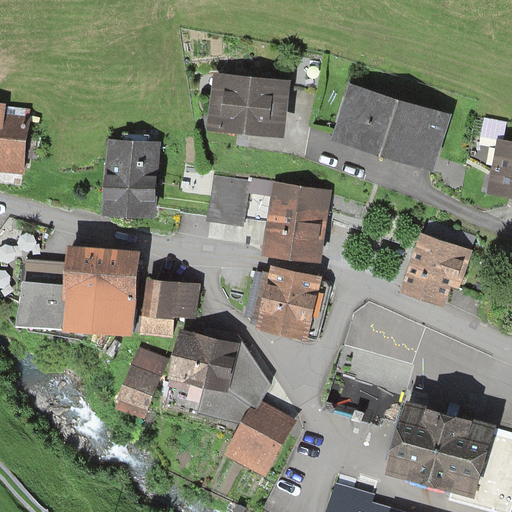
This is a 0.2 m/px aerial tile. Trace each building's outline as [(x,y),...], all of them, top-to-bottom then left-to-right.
[(215,71),(211,128),(288,136),(294,80),(215,71)] [(454,113),(352,81),(334,138),(436,170),(454,113)] [(0,170),(27,173),(33,117),(8,114),(8,102),(0,101),(0,170)] [(163,141),(111,138),(105,213),(160,216),(160,206),(162,169),(163,141)] [(511,140),(499,138),(488,193),(511,196),(511,140)] [(160,206),(208,214),(213,175),(162,169),(160,206)] [(250,180),(213,175),(208,214),(207,220),(246,225),(250,193),(273,197),(275,181),(250,178),(250,180)] [(334,189),(275,181),(273,197),(265,255),(325,262),(334,189)] [(474,249),(423,232),(403,290),(448,305),(454,285),(461,288),(474,249)] [(141,255),(73,249),(72,266),(29,263),(24,321),(135,330),(141,255)] [(273,269),(261,324),(308,335),(320,279),(273,269)] [(199,284),(151,279),(146,330),(175,333),(177,313),(196,315),(199,284)] [(224,415),(240,346),(186,333),(170,402),(224,415)] [(268,379),(240,346),(224,415),(247,422),(258,401),(268,379)] [(141,351),(124,397),(148,407),(166,360),(141,351)] [(410,399),(390,473),(453,490),(479,497),(498,429),(499,425),(410,399)] [(293,418),(258,401),(247,422),(232,452),(268,469),(293,418)] [(479,497),(453,490),(451,498),(500,511),(511,511),(511,433),(498,429),(479,497)] [(340,487),(332,511),(378,511),(374,511),(377,499),(340,487)]
